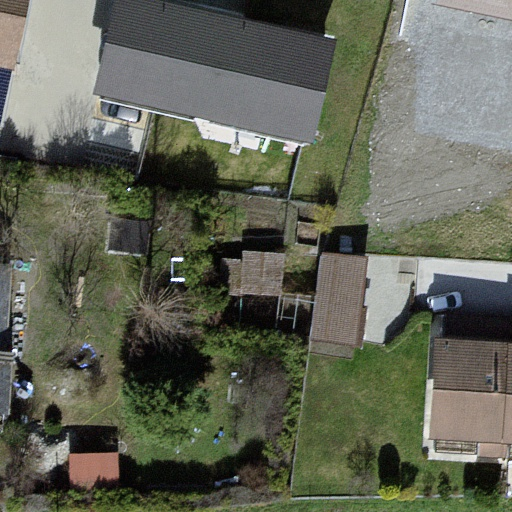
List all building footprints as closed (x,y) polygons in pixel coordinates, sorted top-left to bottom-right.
[(21,0),(0,0),(0,58),(11,61),(21,0)] [(334,38),(168,0),(114,0),(93,94),(310,143),(334,38)] [(0,118),(11,61),(0,58),(0,118)] [(362,331),(364,244),(317,243),(315,330),(362,331)] [(20,277),(0,275),(0,421),(11,423),(20,277)] [(481,339),(410,334),(405,436),(466,443),(481,339)] [(511,340),(481,339),(466,443),(511,443),(511,340)]
